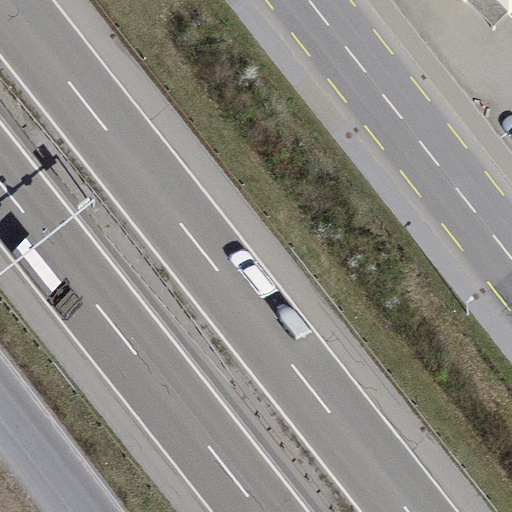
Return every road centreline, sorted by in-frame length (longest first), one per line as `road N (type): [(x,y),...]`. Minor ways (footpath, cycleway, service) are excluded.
road 1 (motorway): [(410,511),(6,0)]
road 2 (motorway): [(0,183),(261,511)]
road 3 (primary): [(511,259),(307,0)]
